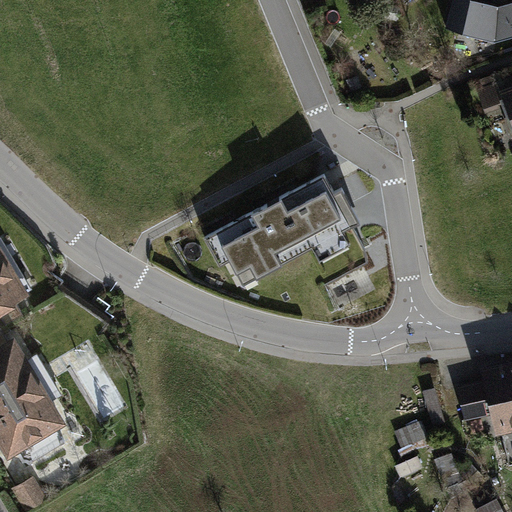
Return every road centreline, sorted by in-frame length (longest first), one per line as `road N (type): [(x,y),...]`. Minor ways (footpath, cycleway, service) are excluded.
road 1 (residential): [(414,320),(371,341),(337,340),(272,331),(202,307),(77,237),(0,164)]
road 2 (residential): [(275,0),(336,135),(391,169),(414,320)]
